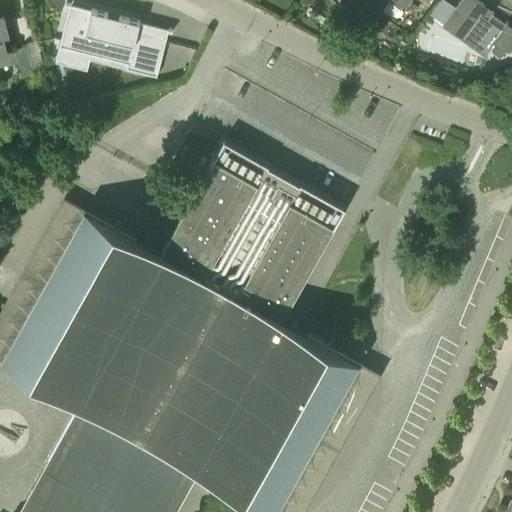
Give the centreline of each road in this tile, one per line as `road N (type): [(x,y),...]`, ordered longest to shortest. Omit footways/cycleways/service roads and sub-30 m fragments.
road 1 (residential): [(511,134),(406,96),(211,0)]
road 2 (residential): [(455,511),(511,391)]
